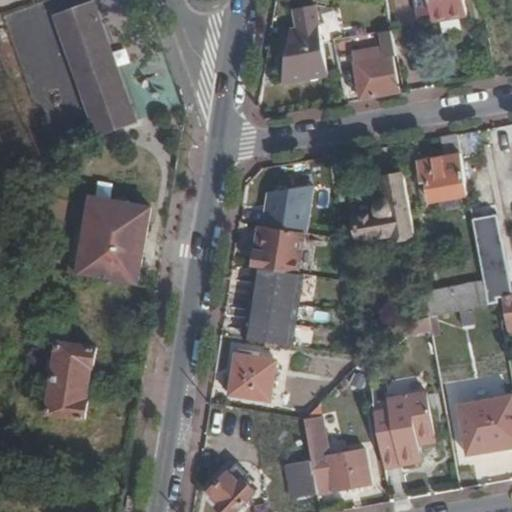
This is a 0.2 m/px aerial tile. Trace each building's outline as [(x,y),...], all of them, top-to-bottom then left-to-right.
[(98,138),(141,123),(98,0),(95,0),(54,14),(98,138)] [(418,0),(422,19),(435,16),(436,23),(472,16),(469,0),(418,0)] [(294,31),(285,84),(332,76),(319,6),(298,10),(302,29),(294,31)] [(0,173),(47,157),(0,22),(0,173)] [(400,55),(397,37),(396,30),(391,31),(392,38),(386,39),(387,48),(356,53),(359,71),(365,101),(403,94),(397,56),(400,55)] [(472,194),(462,133),(446,136),(449,156),(420,161),(423,180),(432,179),(435,200),(465,195),(472,194)] [(419,233),(409,179),(388,181),(390,198),(387,200),(382,203),(379,209),(376,212),(359,215),(363,242),(419,233)] [(435,200),(432,179),(423,180),(428,213),(467,207),(465,195),(435,200)] [(65,255),(64,263),(143,279),(149,248),(140,246),(142,232),(152,234),(158,203),(89,189),(75,257),(65,255)] [(271,201),(269,217),(309,223),(311,206),(271,201)] [(309,223),(269,217),(265,241),(261,240),(257,259),(262,260),(301,267),(309,223)] [(301,267),(262,260),(248,334),(296,341),(303,301),(309,268),(301,267)] [(491,304),(502,302),(500,281),(488,284),(491,304)] [(433,313),(491,304),(488,284),(487,282),(429,291),(433,313)] [(438,340),(433,313),(381,322),(384,338),(413,333),(414,343),(438,340)] [(57,373),(92,379),(94,361),(97,362),(100,344),(63,338),(57,373)] [(271,395),(277,355),(242,349),(239,370),(230,369),(228,383),(235,384),(234,390),(271,395)] [(51,410),(88,416),(91,397),(89,397),(92,379),(57,373),(51,410)] [(406,393),(376,399),(386,454),(402,451),(403,462),(427,458),(423,434),(442,430),(434,387),(421,389),(419,373),(403,376),(406,393)] [(511,395),(463,404),(471,452),(511,444),(511,395)] [(323,408),(308,413),(314,452),(330,449),(323,408)] [(442,430),(423,434),(427,458),(446,455),(442,430)] [(321,488),(377,478),(371,441),(333,448),(335,456),(316,459),(321,488)] [(403,462),(402,451),(386,454),(388,465),(403,462)] [(321,488),(316,459),(288,464),(293,494),(321,488)] [(236,511),(261,485),(249,473),(246,476),(235,466),(216,487),(226,496),(223,500),(236,511)]
